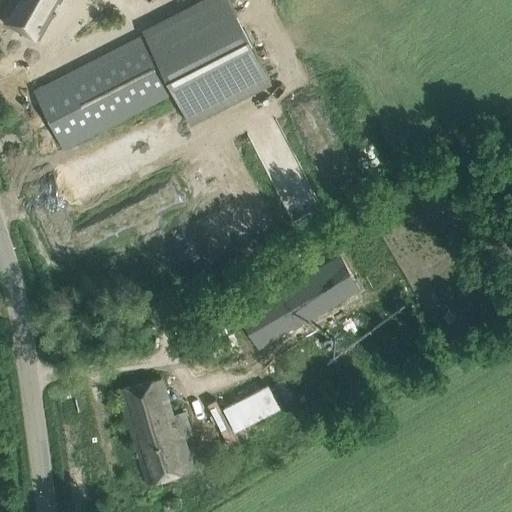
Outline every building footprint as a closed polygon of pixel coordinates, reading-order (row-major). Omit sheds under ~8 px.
[(8,0),(0,15),(0,16),(39,38),(53,13),(50,11),(56,0),(59,2),(60,0),(8,0)] [(34,90),(79,178),(271,81),(229,0),(205,0),(143,32),(145,34),(34,90)] [(340,253),(250,305),(270,339),(360,288),(340,253)] [(182,347),(190,378),(223,368),(214,338),(182,347)] [(274,376),(197,407),(210,440),(287,409),(274,376)] [(162,378),(118,392),(126,419),(128,419),(132,431),(130,432),(147,484),(194,469),(197,468),(186,435),(193,433),(186,409),(185,410),(173,414),(162,378)]
